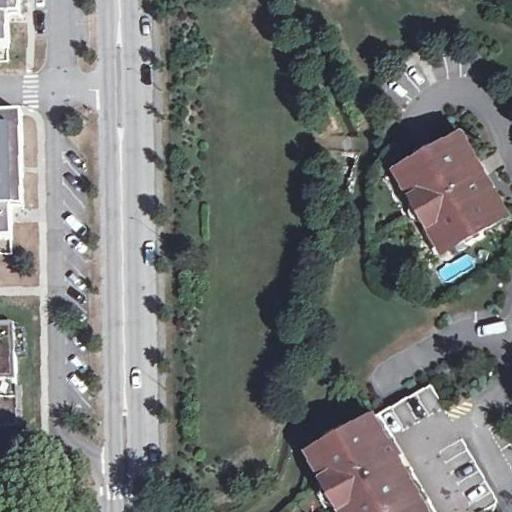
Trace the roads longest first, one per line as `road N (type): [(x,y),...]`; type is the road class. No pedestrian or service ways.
road 1 (unclassified): [(115,467),(59,431),(59,90)]
road 2 (primary): [(124,359),(121,90)]
road 3 (primary): [(139,511),(124,359)]
